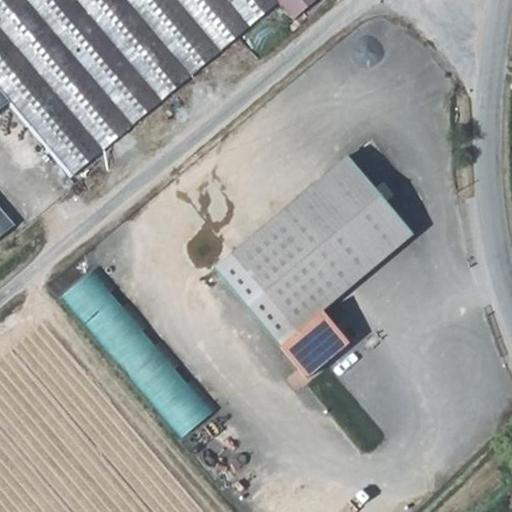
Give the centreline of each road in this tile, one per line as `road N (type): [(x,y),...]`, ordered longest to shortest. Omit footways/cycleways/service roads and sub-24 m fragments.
road 1 (track): [(0,300),(365,0)]
road 2 (unclassified): [(511,307),(491,215),(483,128),(506,0)]
